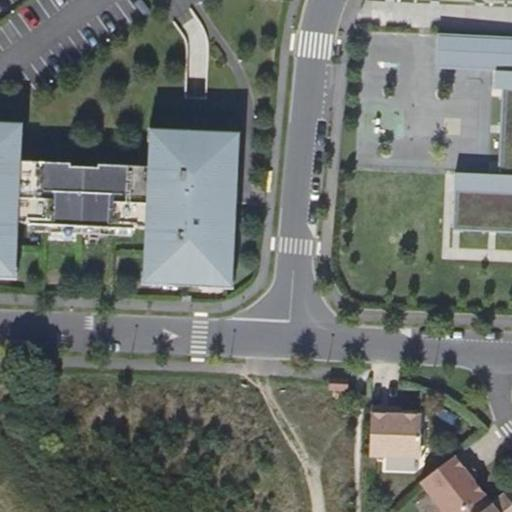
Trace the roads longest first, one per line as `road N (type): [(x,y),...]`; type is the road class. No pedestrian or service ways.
road 1 (residential): [(325,0),(314,43),(289,341)]
road 2 (residential): [(289,341),(0,325)]
road 3 (residential): [(488,355),(289,341)]
